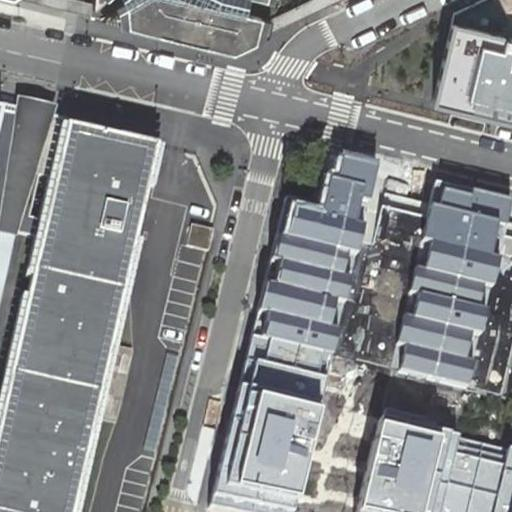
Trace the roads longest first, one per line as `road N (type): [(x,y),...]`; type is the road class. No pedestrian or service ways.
road 1 (residential): [(273,104),(270,145),(177,511)]
road 2 (residential): [(0,46),(273,104)]
road 3 (residential): [(511,161),(273,104)]
road 4 (residential): [(405,0),(313,40),(288,66),(273,104)]
